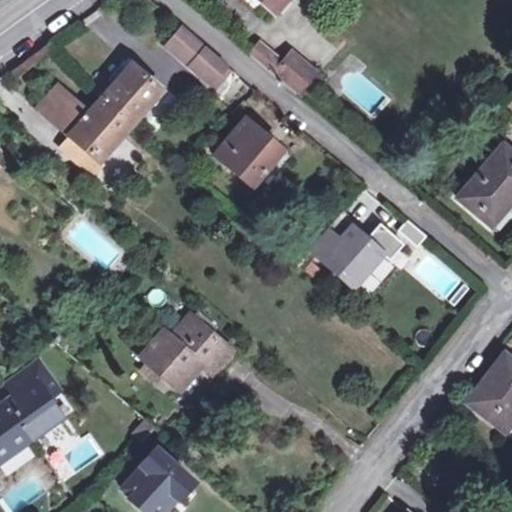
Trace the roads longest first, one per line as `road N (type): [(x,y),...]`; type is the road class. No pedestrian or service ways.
road 1 (residential): [(169,0),(510,289)]
road 2 (residential): [(510,289),(340,511)]
